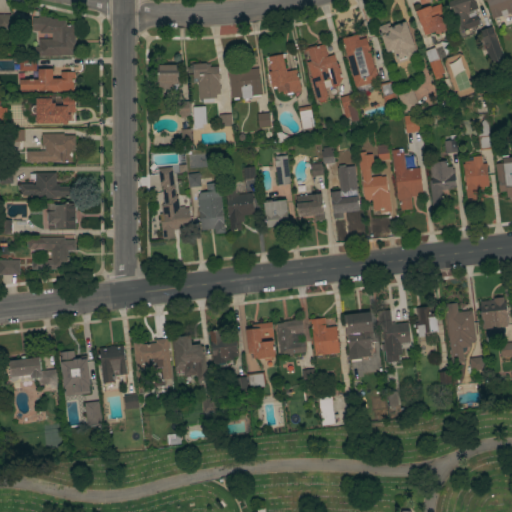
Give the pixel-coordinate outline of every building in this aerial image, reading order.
[(459,32),(447,1),(449,0),(474,0),(475,2),(477,8),(474,9),(479,24),(459,32)] [(511,0),(511,11),(507,13),(508,15),(503,17),(502,15),(492,18),(486,0),(511,0)] [(430,5),(430,7),(440,3),(445,15),(443,15),(448,29),(435,34),(434,31),(424,35),(415,11),(430,5)] [(0,14),(10,14),(10,26),(0,26),(0,14)] [(40,30),(33,30),(33,17),(38,17),(38,15),(45,15),(45,17),(50,17),(51,18),(57,18),(57,20),(65,20),(65,24),(75,24),(75,54),(61,54),(61,55),(34,56),(34,46),(38,46),(38,38),(52,38),(52,33),(40,33),(40,30)] [(417,55),(397,63),(391,49),(386,51),(377,27),(389,23),(390,26),(391,26),(391,27),(393,26),(393,25),(399,23),(399,24),(402,23),(401,22),(405,21),(417,55)] [(491,26),(503,57),(490,62),(484,45),(482,46),(480,39),(481,38),(479,30),(491,26)] [(341,38),(352,35),(352,34),(357,33),(358,39),(366,37),(368,44),(370,45),(371,49),(369,51),(374,66),(375,66),(379,80),(355,87),(341,38)] [(339,83),(338,83),(339,85),(333,86),(332,85),(331,85),(329,79),(323,81),(327,96),(326,97),(326,98),(325,98),(326,101),(320,102),(319,100),(318,101),(318,99),(316,99),(310,77),(306,62),(310,61),(308,50),(304,51),(304,49),(306,48),(306,47),(316,44),(316,45),(324,43),(327,56),(334,54),(336,63),(338,63),(339,65),(337,66),(338,67),(339,67),(341,71),(340,71),(342,78),(339,83)] [(445,76),(435,80),(424,50),(434,47),(445,76)] [(285,68),(286,68),(287,68),(287,70),(296,69),(298,79),(301,90),(292,92),(293,93),(287,94),(287,92),(283,93),(282,91),(277,92),(277,87),(273,88),(273,86),(271,87),(270,83),(269,83),(269,80),(270,80),(270,79),(269,79),(268,74),(269,74),(268,71),(271,71),(270,69),(269,69),(269,65),(270,65),(268,56),(282,53),(285,68)] [(451,77),(462,74),(463,78),(454,80),(458,94),(469,91),(459,56),(446,60),(451,77)] [(18,58),(35,57),(36,70),(19,70),(18,58)] [(173,88),(157,89),(157,63),(181,62),(182,83),(178,83),(178,85),(173,85),(173,88)] [(193,78),(192,63),(206,63),(206,64),(210,63),(210,66),(218,66),(218,75),(220,75),(220,79),(219,79),(219,86),(221,85),(221,88),(220,88),(220,94),(216,94),(216,98),(213,98),(213,101),(203,102),(203,98),(198,99),(197,77),(193,78)] [(241,70),(241,69),(258,67),(261,94),(260,94),(260,95),(251,96),(251,97),(242,98),(242,96),(238,97),(239,99),(234,99),(233,97),(231,97),(228,72),(241,70)] [(38,79),(38,68),(52,68),(52,78),(60,78),(60,71),(75,71),(75,79),(73,79),(73,89),(61,89),(61,90),(21,90),(21,89),(20,89),(20,79),(38,79)] [(390,80),(393,93),(395,93),(396,98),(384,101),(379,83),(390,80)] [(398,91),(398,90),(410,86),(410,87),(411,86),(419,106),(404,112),(396,92),(398,91)] [(351,93),(359,120),(351,122),(350,116),(345,117),(342,108),(343,108),(340,97),(351,93)] [(54,104),(54,103),(56,103),(56,101),(60,101),(60,103),(68,103),(68,114),(74,114),(74,125),(60,125),(60,121),(52,121),(52,125),(38,125),(38,115),(34,115),(34,108),(24,108),(24,109),(15,109),(15,99),(13,99),(13,94),(35,94),(36,105),(38,105),(38,104),(54,104)] [(190,117),(180,117),(180,114),(178,114),(177,101),(189,100),(190,117)] [(310,105),(312,117),(313,116),(314,125),(312,126),(312,127),(302,129),(301,127),(300,127),(299,122),(300,122),(298,107),(310,105)] [(205,106),(206,124),(202,124),(202,127),(194,127),(192,106),(205,106)] [(269,112),(271,125),(258,127),(257,113),(269,112)] [(231,113),(232,125),(219,126),(218,114),(231,113)] [(404,133),(419,133),(418,116),(404,116),(404,133)] [(480,130),(481,127),(481,126),(481,123),(482,121),(484,119),(487,120),(491,148),(480,150),(478,134),(480,130)] [(190,128),(191,146),(182,146),(180,129),(190,128)] [(24,140),(22,140),(23,151),(11,151),(10,129),(24,129),(24,140)] [(25,161),(25,150),(44,150),(44,145),(41,145),(41,133),(63,133),(64,135),(75,135),(75,148),(71,148),(71,161),(61,161),(61,163),(53,163),(53,161),(51,161),(25,161)] [(450,139),(450,135),(454,134),(457,152),(445,153),(444,140),(450,139)] [(421,136),(423,152),(411,153),(409,138),(421,136)] [(386,143),(387,146),(388,146),(389,159),(378,160),(376,144),(386,143)] [(323,150),(323,147),(330,146),(331,150),(332,149),(334,162),(323,164),(321,151),(323,150)] [(398,149),(398,152),(403,152),(405,169),(419,167),(422,195),(411,196),(411,197),(412,208),(400,209),(399,199),(397,200),(397,198),(396,198),(396,193),(397,193),(394,170),(391,149),(398,149)] [(290,183),(288,183),(288,185),(279,187),(279,185),(277,185),(274,156),(286,155),(290,183)] [(464,163),(464,157),(472,156),(481,155),(482,163),(486,163),(487,166),(488,166),(489,171),(487,171),(488,185),(483,186),(484,188),(477,189),(478,199),(467,200),(463,164),(464,163)] [(503,162),(502,156),(508,155),(508,157),(511,156),(511,196),(507,197),(506,191),(499,192),(495,163),(503,162)] [(446,160),(447,166),(452,166),(452,168),(454,168),(456,187),(441,189),(443,204),(432,205),(429,180),(431,180),(429,162),(446,160)] [(322,163),(323,175),(311,176),(310,164),(322,163)] [(323,165),(323,176),(334,175),(333,164),(323,165)] [(175,195),(177,194),(179,208),(189,207),(191,227),(173,229),(174,237),(163,239),(159,213),(162,213),(161,205),(164,205),(162,186),(160,186),(158,168),(172,166),(175,195)] [(254,166),(256,178),(255,178),(255,179),(245,180),(245,179),(244,179),(243,167),(254,166)] [(0,168),(12,168),(12,183),(0,183),(0,168)] [(56,172),(56,183),(59,183),(59,185),(75,185),(75,196),(33,196),(33,195),(20,195),(20,183),(26,183),(26,178),(29,178),(29,173),(35,173),(35,172),(56,172)] [(199,172),(201,186),(189,187),(187,173),(199,172)] [(372,177),(371,176),(381,175),(381,176),(385,176),(386,183),(387,183),(388,191),(389,191),(391,211),(380,212),(379,209),(373,210),(371,199),(364,200),(364,195),(363,196),(361,178),(372,177)] [(205,197),(203,184),(212,183),(214,194),(221,193),(222,208),(224,222),(225,232),(215,233),(214,228),(201,230),(199,212),(197,198),(205,197)] [(252,192),(254,213),(243,215),(244,221),(240,222),(241,230),(230,231),(225,189),(235,188),(236,194),(252,192)] [(355,188),(356,195),(357,195),(359,209),(342,212),(343,217),(333,218),(332,212),(333,212),(331,200),(330,191),(355,188)] [(324,219),(315,220),(314,214),(297,216),(296,203),(297,202),(296,196),(312,194),(312,192),(315,192),(315,191),(318,190),(319,193),(321,193),(324,219)] [(265,202),(265,200),(277,198),(278,200),(286,199),(287,211),(288,224),(267,227),(266,221),(265,221),(263,202),(265,202)] [(75,229),(48,229),(48,224),(47,224),(47,211),(54,211),(54,203),(75,203),(75,229)] [(11,222),(12,222),(12,232),(0,232),(0,219),(11,219),(11,222)] [(64,237),(64,240),(75,240),(75,250),(68,250),(68,269),(36,269),(36,259),(51,259),(51,249),(38,250),(38,237),(64,237)] [(0,258),(19,258),(19,274),(0,274),(0,258)] [(493,299),(493,298),(503,297),(504,302),(505,302),(506,314),(507,314),(508,324),(507,324),(507,326),(504,326),(504,325),(502,325),(502,328),(483,330),(482,319),(481,319),(479,305),(480,305),(480,301),(493,299)] [(456,302),(458,312),(472,310),(476,340),(471,341),(471,346),(467,346),(467,349),(465,351),(462,352),(464,361),(452,363),(444,304),(456,302)] [(429,306),(429,313),(436,312),(437,331),(426,332),(426,336),(418,337),(418,332),(416,332),(415,326),(413,327),(413,324),(414,324),(414,319),(417,318),(417,312),(416,313),(416,307),(429,306)] [(382,351),(381,343),(384,343),(383,339),(386,339),(384,329),(379,329),(377,310),(390,309),(391,322),(394,322),(395,324),(408,322),(410,343),(400,344),(401,354),(397,354),(398,360),(385,362),(384,350),(382,351)] [(370,311),(374,341),(371,342),(371,347),(369,347),(370,355),(366,356),(367,358),(363,358),(363,356),(362,357),(362,358),(360,358),(361,360),(351,361),(351,359),(349,359),(346,334),(345,334),(343,314),(370,311)] [(312,330),(311,330),(310,320),(309,320),(309,319),(325,317),(326,327),(336,326),(339,352),(315,355),(312,330)] [(305,351),(280,354),(276,322),(291,320),(291,319),(297,319),(301,319),(303,333),(291,334),(292,342),(304,340),(305,351)] [(252,328),(252,324),(271,322),(273,336),(261,338),(261,342),(273,340),(275,355),(274,355),(274,357),(271,357),(271,360),(264,360),(264,358),(257,359),(257,357),(253,358),(252,352),(248,353),(245,329),(252,328)] [(210,331),(221,330),(222,338),(226,338),(226,339),(235,338),(237,353),(238,353),(238,356),(233,356),(233,359),(226,360),(226,362),(213,363),(210,331)] [(176,339),(175,337),(190,335),(191,347),(204,345),(208,380),(197,381),(196,374),(184,375),(183,367),(174,368),(171,340),(176,339)] [(142,341),(142,344),(156,342),(156,339),(167,338),(172,379),(163,380),(161,360),(157,361),(158,367),(136,370),(133,342),(142,341)] [(511,341),(511,355),(501,357),(499,343),(511,341)] [(123,345),(127,373),(114,375),(115,381),(103,382),(100,362),(101,362),(99,347),(123,345)] [(74,350),(76,359),(86,358),(89,383),(65,386),(62,367),(60,352),(74,350)] [(41,370),(55,368),(55,369),(57,369),(58,374),(56,374),(57,383),(49,384),(49,383),(39,384),(38,377),(34,378),(34,380),(28,380),(29,388),(13,390),(12,382),(10,382),(9,376),(10,376),(8,360),(21,358),(21,356),(26,355),(26,358),(39,356),(41,370)] [(483,356),(485,373),(478,374),(478,370),(470,370),(469,357),(483,356)] [(314,368),(315,380),(303,381),(301,370),(314,368)] [(449,370),(451,382),(439,384),(438,371),(449,370)] [(264,371),(265,383),(264,384),(264,386),(249,388),(248,376),(246,376),(246,373),(264,371)] [(247,389),(246,389),(246,393),(240,394),(239,390),(234,390),(233,377),(246,376),(247,389)] [(321,425),(317,394),(332,392),(333,399),(332,399),(335,423),(321,425)] [(137,394),(138,407),(125,409),(124,395),(137,394)] [(202,397),(215,396),(216,410),(217,422),(205,423),(204,412),(203,412),(202,397)] [(99,397),(101,409),(88,410),(87,399),(99,397)]
